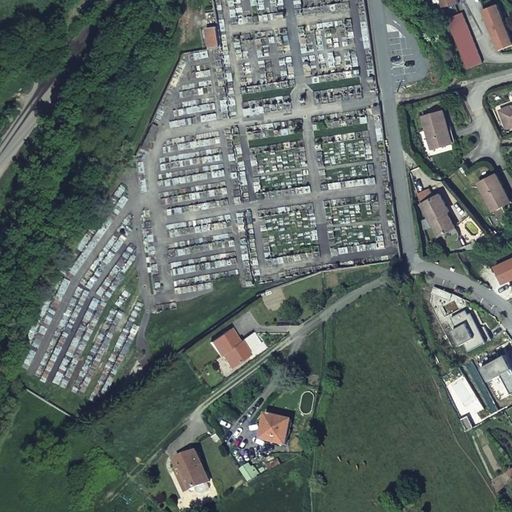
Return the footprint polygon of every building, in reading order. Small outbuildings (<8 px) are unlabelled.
[(511,44),(511,40),(497,3),(482,8),(499,50),(511,44)] [(482,61),(462,11),(445,17),(465,68),(482,61)] [(216,48),(213,25),(203,26),(206,49),(216,48)] [(508,127),(511,125),(511,106),(502,110),(508,127)] [(499,111),(505,128),(508,127),(502,110),(499,111)] [(421,117),(431,149),(449,144),(446,131),(448,130),(442,111),(421,117)] [(455,142),(451,129),(448,130),(446,131),(449,144),(455,142)] [(479,185),(494,212),(511,202),(496,175),(479,185)] [(449,212),(440,195),(422,205),(438,238),(455,229),(447,213),(449,212)] [(225,355),(234,368),(250,358),(240,344),(238,345),(229,331),(210,344),(220,358),(222,357),(225,355)] [(234,368),(225,355),(222,357),(231,371),(234,368)] [(261,440),(286,445),(292,420),(266,414),(261,440)] [(181,468),(189,488),(207,481),(196,450),(174,459),(178,469),(181,468)] [(248,484),(255,478),(253,476),(257,474),(252,466),(249,468),(247,465),(239,470),(248,484)]
